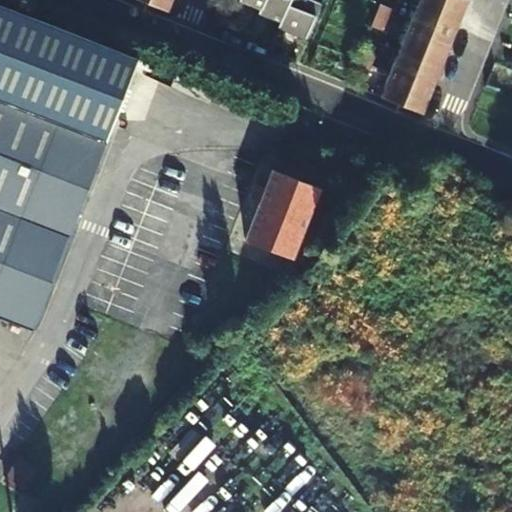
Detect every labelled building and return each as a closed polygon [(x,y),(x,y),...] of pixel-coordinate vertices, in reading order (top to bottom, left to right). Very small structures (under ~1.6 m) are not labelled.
[(137,0),(167,12),(172,0),(137,0)] [(291,0),(265,0),(262,8),(260,13),(283,22),(291,0)] [(322,0),(291,0),(283,22),(281,28),(307,38),(322,0)] [(457,23),(466,0),(464,0),(417,0),(415,7),(457,23)] [(377,1),(372,14),(387,20),(392,6),(377,1)] [(0,318),(36,331),(110,134),(139,57),(0,4),(0,318)] [(407,27),(449,44),(457,23),(415,7),(407,27)] [(382,33),(387,20),(372,14),(367,28),(382,33)] [(440,67),(449,44),(407,27),(398,51),(440,67)] [(355,59),(369,64),(374,52),(360,46),(355,59)] [(440,67),(398,51),(389,72),(431,89),(440,67)] [(369,64),(355,59),(350,72),(364,77),(369,64)] [(421,114),(431,89),(389,72),(379,97),(421,114)] [(362,155),(353,178),(372,186),(382,164),(362,155)] [(274,173),(245,240),(292,260),(324,192),(274,173)] [(274,283),(280,268),(240,252),(214,317),(224,320),(243,270),(274,283)] [(1,484),(20,496),(36,469),(17,458),(1,484)]
